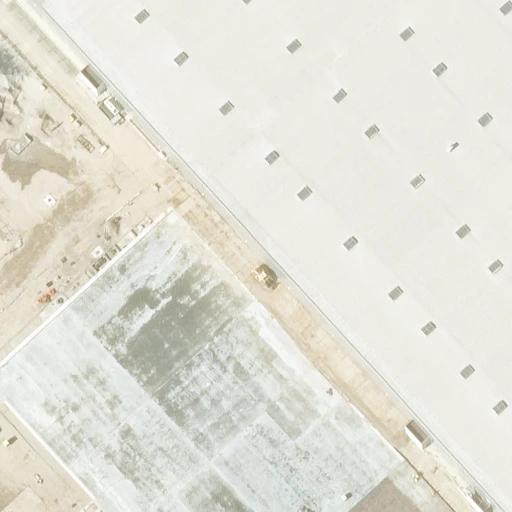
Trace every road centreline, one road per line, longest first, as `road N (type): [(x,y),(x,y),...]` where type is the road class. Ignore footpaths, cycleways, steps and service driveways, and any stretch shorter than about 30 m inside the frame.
road 1 (unknown): [(200,492),(324,376)]
road 2 (unknown): [(277,511),(369,426)]
